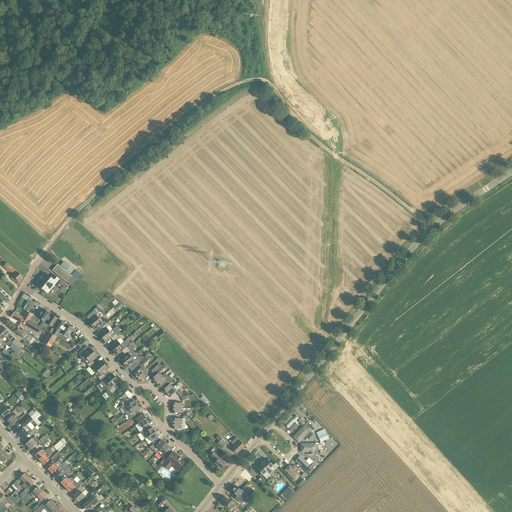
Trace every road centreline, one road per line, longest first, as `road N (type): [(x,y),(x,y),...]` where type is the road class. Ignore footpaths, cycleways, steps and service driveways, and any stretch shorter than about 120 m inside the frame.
road 1 (track): [(41,255),(72,215),(162,138),(217,93),(256,78),(271,83),(322,147),(431,228)]
road 2 (tertiary): [(271,422),(420,239),(511,171)]
road 3 (residential): [(133,388),(79,324),(22,289)]
